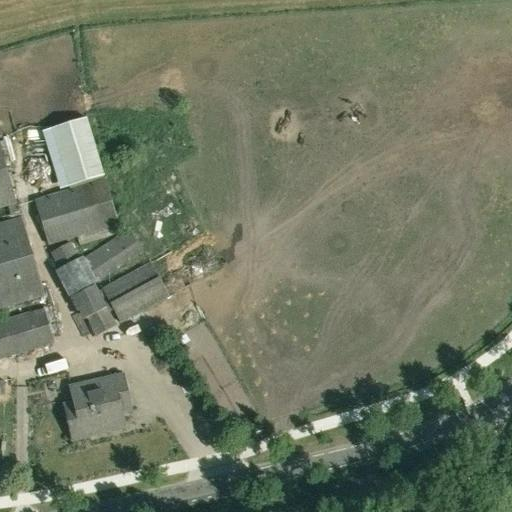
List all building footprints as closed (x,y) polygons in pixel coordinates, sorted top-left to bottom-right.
[(88,111),(54,121),(72,180),(106,170),(88,111)] [(0,310),(44,298),(0,149),(0,310)] [(120,234),(117,226),(105,182),(35,202),(48,246),(77,238),(80,247),(120,234)] [(128,230),(81,261),(95,286),(144,254),(128,230)] [(50,256),(58,272),(79,261),(71,247),(50,256)] [(81,260),(79,261),(58,272),(56,273),(81,323),(86,320),(106,308),(95,286),(81,261),(81,260)] [(168,298),(150,264),(101,290),(119,323),(168,298)] [(116,328),(106,308),(86,320),(97,337),(116,328)] [(0,322),(0,359),(54,343),(43,310),(0,322)] [(68,388),(72,405),(63,406),(71,442),(124,430),(121,415),(130,413),(122,376),(68,388)] [(12,390),(0,393),(0,396),(4,409),(16,405),(12,390)]
